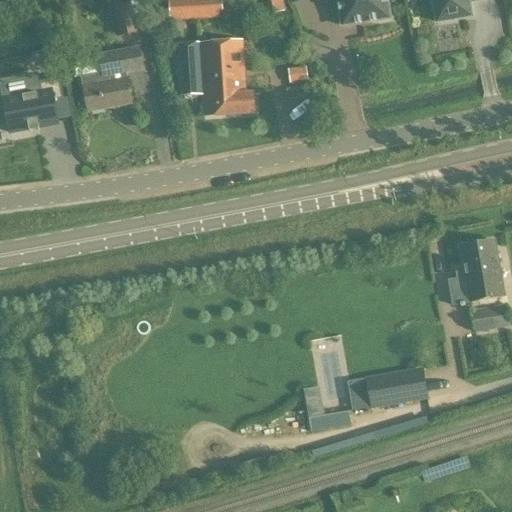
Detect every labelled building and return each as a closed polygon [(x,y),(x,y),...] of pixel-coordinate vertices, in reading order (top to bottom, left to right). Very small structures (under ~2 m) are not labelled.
[(168,0),(170,22),(224,19),(222,0),(168,0)] [(337,0),(342,27),(390,20),(386,0),(337,0)] [(428,0),(430,12),(435,11),(437,24),(470,18),(467,0),(428,0)] [(113,7),(118,38),(137,34),(131,3),(113,7)] [(245,96),(241,42),(172,47),(174,71),(177,71),(179,98),(202,96),(203,118),(254,115),(252,95),(245,96)] [(60,50),(48,52),(51,66),(62,63),(60,50)] [(87,113),(130,105),(120,50),(98,55),(101,74),(81,78),(87,113)] [(57,126),(57,122),(53,101),(64,99),(60,79),(37,83),(36,77),(1,83),(10,134),(29,131),(29,133),(31,132),(30,130),(37,129),(38,131),(39,131),(39,129),(57,126)] [(465,275),(499,269),(495,242),(460,248),(465,275)] [(499,269),(465,275),(469,303),(504,297),(499,269)] [(366,379),(371,410),(429,401),(424,369),(366,379)] [(323,386),(306,388),(311,431),(355,426),(351,394),(324,397),(323,386)]
